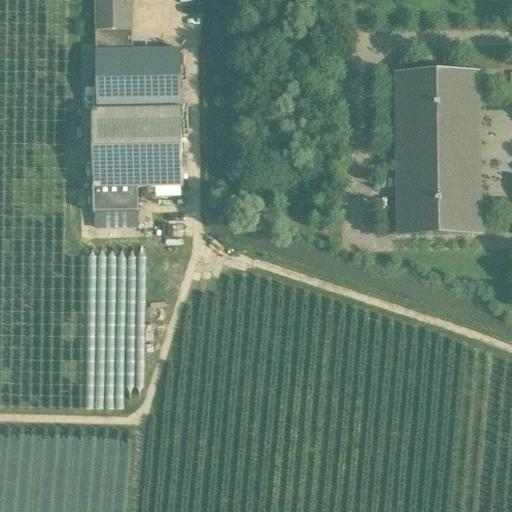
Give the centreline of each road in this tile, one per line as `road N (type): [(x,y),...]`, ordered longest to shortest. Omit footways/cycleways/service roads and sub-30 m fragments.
road 1 (track): [(511,351),(193,244)]
road 2 (track): [(169,0),(192,63),(193,244)]
